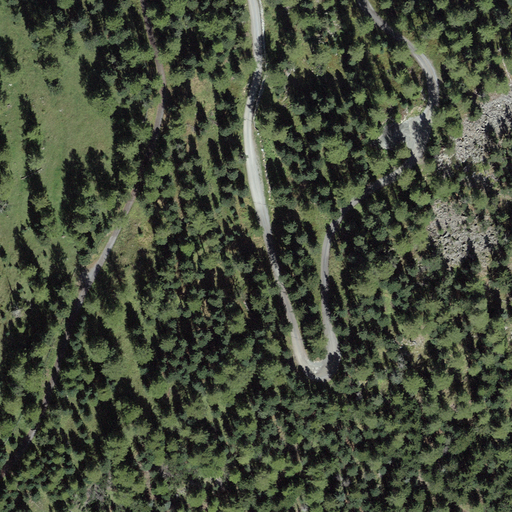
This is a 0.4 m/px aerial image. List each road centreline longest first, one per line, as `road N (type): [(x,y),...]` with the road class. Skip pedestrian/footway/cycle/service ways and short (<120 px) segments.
road 1 (track): [(363,0),(424,62),(433,101),(413,158),(353,199),(335,222),(326,255),(332,350),(324,375),(303,358),(257,186),(248,129),(258,69),(252,0)]
road 2 (track): [(143,0),(164,97),(156,132),(89,279),(44,407),(0,476)]
